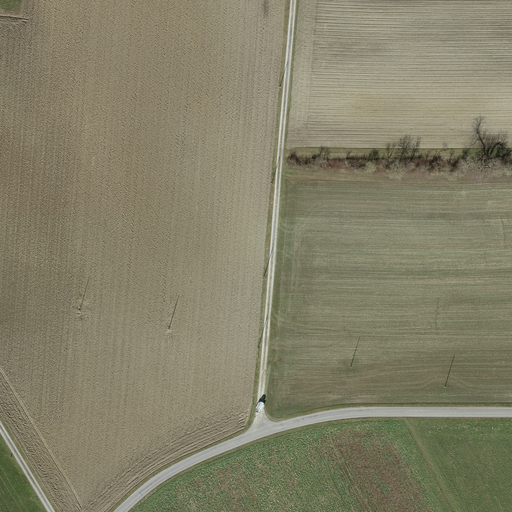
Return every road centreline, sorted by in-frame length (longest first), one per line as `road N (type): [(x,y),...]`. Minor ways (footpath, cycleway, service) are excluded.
road 1 (track): [(294,0),(258,431)]
road 2 (track): [(511,410),(366,410),(296,421),(201,455),(156,479),(121,511)]
